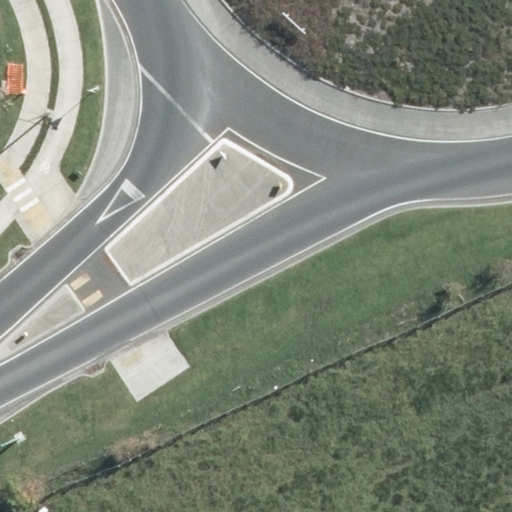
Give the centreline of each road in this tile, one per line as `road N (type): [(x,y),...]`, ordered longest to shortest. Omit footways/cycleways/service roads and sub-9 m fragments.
road 1 (secondary): [(383,161),(139,303),(0,366)]
road 2 (secondary): [(0,300),(86,224),(170,117),(175,38)]
road 3 (secondary): [(383,161),(239,94),(175,38)]
road 4 (secondary): [(511,156),(383,161)]
